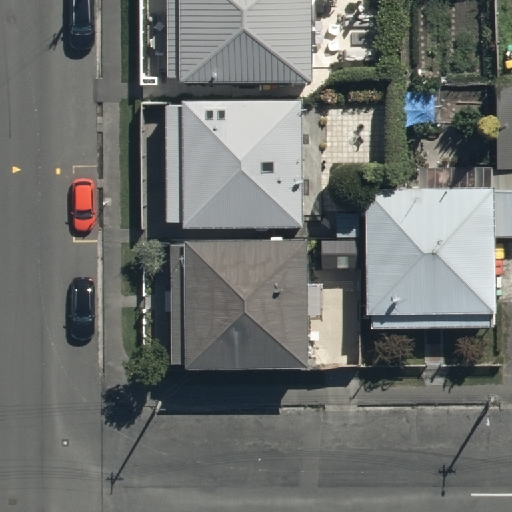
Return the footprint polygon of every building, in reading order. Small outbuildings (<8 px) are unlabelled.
[(171,0),(172,75),(316,75),(316,64),(356,64),(355,0),(171,0)] [(511,79),(500,78),(499,166),(511,165),(511,79)] [(185,99),(169,99),(168,216),(185,216),(185,220),(320,220),(321,110),(305,110),(305,93),(185,92),(185,99)] [(511,182),(367,179),(368,323),(497,322),(497,237),(511,237),(511,182)] [(309,232),(188,232),(188,238),(173,238),(173,361),(309,361),(309,364),(323,364),(323,343),(309,343),(309,232)]
